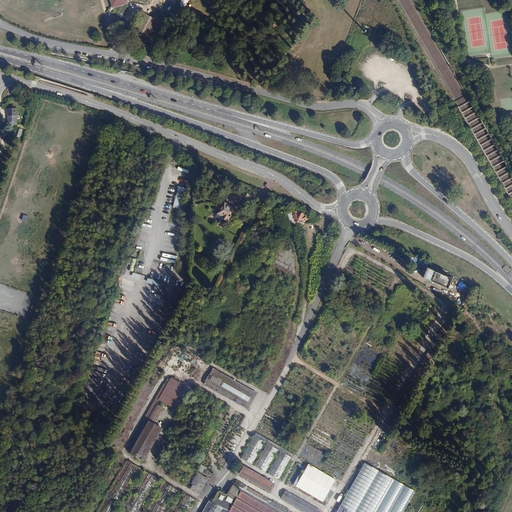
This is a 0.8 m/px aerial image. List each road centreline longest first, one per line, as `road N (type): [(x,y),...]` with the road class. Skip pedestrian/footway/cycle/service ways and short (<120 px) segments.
road 1 (primary): [(83,81),(365,174),(460,235),(511,284)]
road 2 (unclassified): [(367,108),(311,105),(0,23)]
road 3 (residential): [(322,209),(268,172),(102,105),(0,76)]
road 4 (unknown): [(332,511),(442,313),(436,300),(342,244)]
road 5 (primary): [(511,275),(443,215),(368,169),(214,111)]
road 6 (primary): [(83,81),(316,167),(336,181),(343,202)]
road 7 (primary): [(214,111),(0,50)]
road 8 (primary): [(376,138),(351,145),(214,111)]
road 9 (primary): [(511,262),(411,171),(402,150)]
road 10 (primary): [(372,219),(452,250),(511,291)]
road 11 (tertiary): [(511,231),(471,162),(432,135)]
